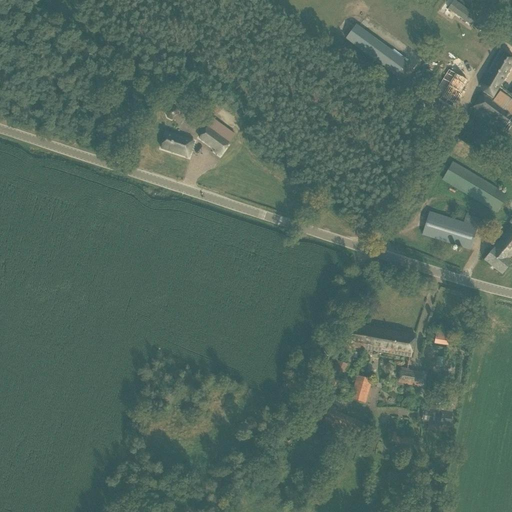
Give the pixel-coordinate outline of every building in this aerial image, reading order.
[(454,0),(453,0),(447,9),(470,25),(477,16),(454,0)] [(346,39),(396,76),(406,63),(355,26),(346,39)] [(483,93),(491,98),(511,66),(511,59),(502,53),(481,85),(483,93)] [(449,70),(437,90),(443,93),(438,101),(451,109),(467,81),(449,70)] [(511,137),(511,138),(511,102),(500,93),(494,100),(492,99),(483,93),(473,107),(511,136),(511,137)] [(207,127),(198,139),(214,151),(213,152),(219,157),(221,155),(229,143),(207,127)] [(161,149),(188,158),(194,142),(166,133),(161,149)] [(486,212),(494,216),(506,196),(452,163),(442,179),(464,192),(461,197),(466,200),(469,195),(489,206),(486,212)] [(422,235),(470,250),(480,220),(469,216),(470,214),(466,213),(463,223),(429,213),(422,235)] [(511,224),(484,260),(502,275),(511,263),(508,260),(511,254),(511,224)] [(338,351),(351,353),(352,348),(364,350),(365,350),(368,327),(343,323),(339,346),(338,351)] [(364,350),(411,358),(415,335),(368,327),(365,350),(364,350)] [(435,336),(434,344),(448,345),(449,337),(435,336)] [(332,376),(327,386),(338,391),(349,366),(337,362),(335,366),(334,365),(330,375),(332,376)] [(398,382),(423,387),(426,374),(401,369),(398,382)] [(350,399),(365,404),(372,380),(357,376),(350,399)] [(329,408),(323,423),(340,431),(346,417),(346,416),(329,408)] [(421,424),(449,428),(452,413),(425,408),(421,424)] [(346,417),(340,431),(357,439),(364,424),(352,419),(351,420),(346,417)]
